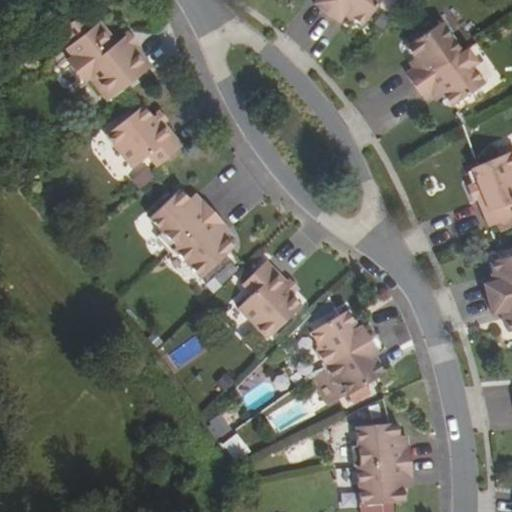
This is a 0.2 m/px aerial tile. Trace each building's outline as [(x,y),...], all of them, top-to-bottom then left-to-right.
[(382,0),(317,0),(314,5),(326,14),(337,23),(343,16),(351,22),(353,20),(362,28),(382,0)] [(441,24),(406,49),(414,60),(419,66),(413,70),(407,75),(415,88),(425,101),(431,96),(436,92),(441,99),(443,97),(451,108),(484,84),(471,67),(476,63),(467,51),(463,54),(441,24)] [(65,48),(72,57),(67,61),(83,83),(88,79),(107,102),(149,69),(132,47),(119,57),(112,48),(94,26),(65,48)] [(119,57),(132,47),(135,45),(129,36),(112,48),(119,57)] [(414,60),(408,64),(413,70),(419,66),(414,60)] [(441,99),(436,92),(431,96),(436,103),(441,99)] [(104,137),(131,171),(147,159),(154,169),(181,148),(162,124),(156,128),(150,121),(140,109),(104,137)] [(156,128),(162,124),(165,121),(159,114),(150,121),(156,128)] [(511,151),(471,168),(477,183),(481,195),(477,198),(489,226),(511,216),(511,151)] [(468,187),(473,199),(477,198),(481,195),(477,183),(468,187)] [(150,222),(163,236),(158,240),(172,254),(175,252),(201,280),(234,250),(224,239),(226,238),(219,230),(223,226),(213,216),(202,204),(197,208),(191,201),(189,203),(180,193),(150,222)] [(191,201),(197,208),(202,204),(195,197),(191,201)] [(223,226),(219,230),(226,238),(230,234),(223,226)] [(511,256),(490,262),(493,274),(490,275),(492,283),(484,285),(488,299),(492,314),(500,312),(502,320),(505,319),(509,332),(511,331),(511,256)] [(243,285),(253,296),(240,308),(269,338),(302,306),(290,294),(284,288),(290,283),(268,260),(243,285)] [(284,288),(290,294),(299,286),(293,280),(290,283),(284,288)] [(308,333),(314,343),(313,352),(321,367),(330,382),(338,386),(343,395),(381,374),(374,362),(371,364),(368,358),(383,349),(376,336),(368,322),(353,331),(349,326),(353,324),(346,312),(308,333)] [(205,423),(215,440),(230,431),(221,414),(205,423)] [(353,447),(354,466),(357,466),(360,505),(404,501),(403,488),(405,488),(404,478),(411,477),(410,461),(408,448),(402,448),(401,438),(398,438),(397,424),(356,428),(357,447),(353,447)] [(235,434),(221,444),(234,462),(248,452),(235,434)] [(289,465),(311,459),(307,441),(284,447),(289,465)] [(340,478),(340,499),(353,499),(353,479),(340,478)]
